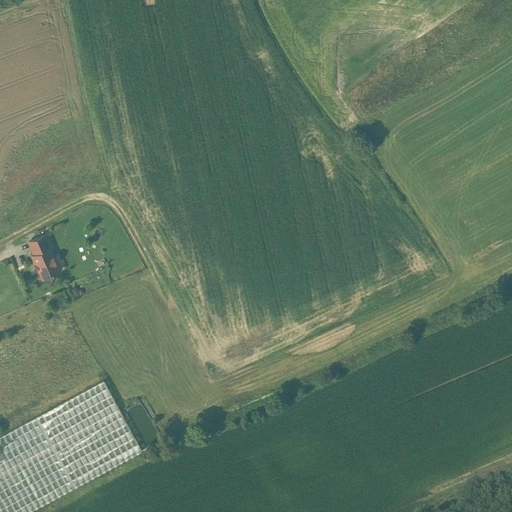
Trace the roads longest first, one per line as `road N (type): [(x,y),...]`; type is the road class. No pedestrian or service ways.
road 1 (track): [(0,245),(80,213),(117,228),(126,258)]
road 2 (track): [(263,0),(296,63),(348,129)]
